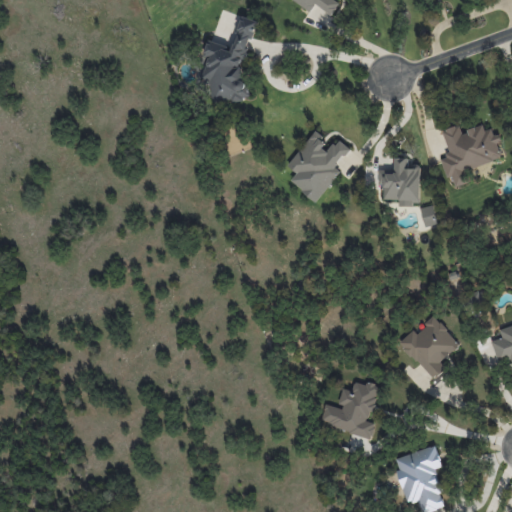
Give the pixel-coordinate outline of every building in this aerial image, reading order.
[(293,0),(310,11),(315,4),(331,15),(339,3),(334,0),(293,0)] [(256,21),(241,17),(233,47),(208,40),(204,55),(208,57),(202,80),(212,83),(209,96),(247,106),(252,84),(241,81),(256,21)] [(442,130),(450,154),(440,157),(447,178),(452,176),(455,187),(468,183),(464,170),(503,158),(493,128),(485,131),(483,125),(461,132),(459,125),(442,130)] [(322,194),(341,170),(336,166),(350,148),(336,138),(331,144),(315,132),(287,166),(322,194)] [(420,168),(409,168),(409,158),(394,158),(394,170),(379,169),(379,190),(383,190),(383,199),(399,199),(399,205),(420,205),(420,168)] [(420,208),(426,227),(438,223),(432,205),(420,208)] [(433,379),(446,368),(440,362),(460,344),(434,316),(416,333),(413,330),(399,342),(433,379)] [(511,325),(499,329),(502,338),(491,341),(498,364),(511,359),(511,325)] [(321,423),(370,439),(375,423),(369,421),(379,387),(355,380),(352,391),(343,388),(337,407),(327,403),(321,423)] [(394,459),(407,502),(418,499),(421,511),(428,511),(444,507),(439,492),(442,491),(436,469),(442,467),(436,446),(394,459)]
